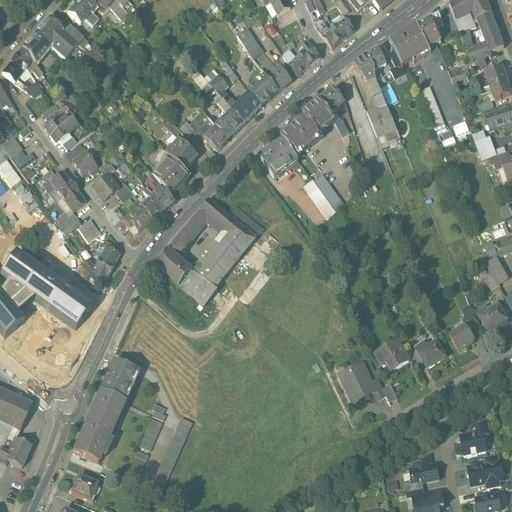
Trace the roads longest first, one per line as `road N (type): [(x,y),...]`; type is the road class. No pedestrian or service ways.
road 1 (secondary): [(139,266),(255,137),(334,64)]
road 2 (residential): [(0,82),(139,266)]
road 3 (residential): [(387,423),(511,353)]
road 4 (secondary): [(74,392),(139,266)]
